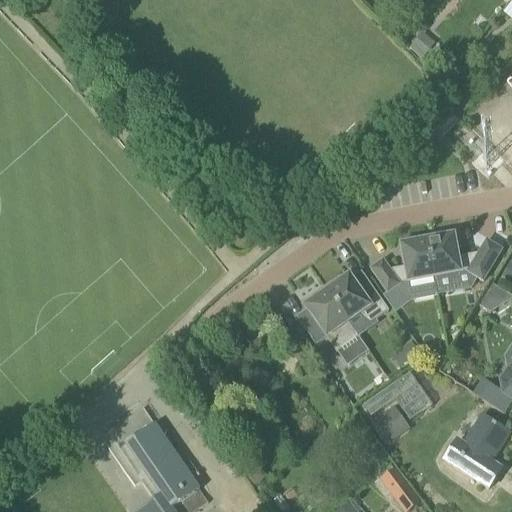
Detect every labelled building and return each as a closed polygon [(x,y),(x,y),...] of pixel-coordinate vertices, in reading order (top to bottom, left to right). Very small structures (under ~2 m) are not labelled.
[(388,0),(387,0),(362,0),(361,1),(376,14),(388,0)] [(436,46),(424,34),(411,48),(423,60),(436,46)] [(459,122),(452,115),(435,132),(442,139),(459,122)] [(444,236),(428,239),(436,279),(461,274),(461,273),(469,272),(468,274),(484,283),(503,252),(487,242),(480,254),(458,259),(455,238),(445,240),(444,236)] [(436,279),(428,239),(412,242),(413,246),(403,248),(407,268),(391,271),(384,262),(372,271),(389,295),(401,286),(401,285),(410,283),(410,284),(436,279)] [(511,264),(509,262),(500,276),(511,282),(511,264)] [(325,291),(349,325),(360,317),(371,326),(389,313),(367,282),(356,289),(349,280),(341,285),(339,282),(325,291)] [(506,305),(511,301),(511,298),(492,286),(479,308),(491,314),(506,305)] [(359,339),(349,325),(325,291),(312,301),(314,304),(306,310),(313,319),(302,327),(317,347),(327,340),(337,354),(359,339)] [(402,374),(421,359),(411,345),(401,352),(406,359),(396,366),(402,374)] [(511,371),(507,373),(500,384),(503,396),(511,402),(511,371)] [(410,373),(362,407),(369,418),(393,401),(409,423),(433,406),(410,373)] [(395,409),(369,426),(385,449),(410,432),(395,409)] [(198,511),(209,505),(145,414),(143,411),(108,437),(115,433),(126,448),(121,452),(138,477),(155,502),(141,511),(198,511)] [(458,443),(445,463),(489,492),(502,472),(490,465),(509,436),(482,419),(463,447),(458,443)] [(382,484),(403,511),(409,511),(421,504),(398,472),(382,484)]
